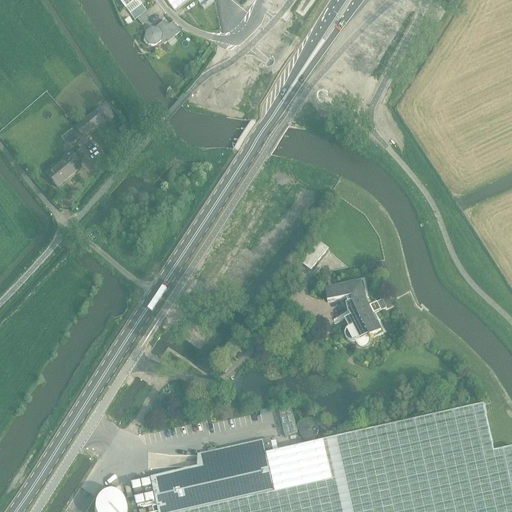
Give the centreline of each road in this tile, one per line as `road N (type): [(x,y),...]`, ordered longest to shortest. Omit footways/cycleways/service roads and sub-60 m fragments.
road 1 (primary): [(299,74),(155,295)]
road 2 (primary): [(155,295),(15,511)]
road 3 (unclassified): [(141,345),(37,511)]
road 4 (unclassified): [(262,0),(248,29),(230,41),(186,28),(157,0)]
